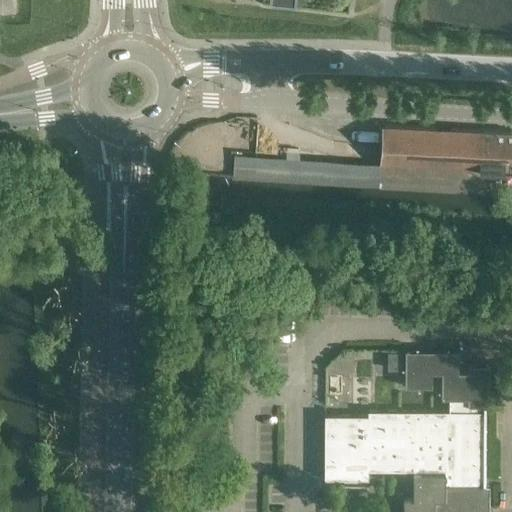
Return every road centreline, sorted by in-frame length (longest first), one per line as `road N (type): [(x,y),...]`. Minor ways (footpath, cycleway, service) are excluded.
road 1 (tertiary): [(117,511),(125,131)]
road 2 (residential): [(511,115),(269,102),(265,62)]
road 3 (tertiary): [(265,62),(511,69)]
